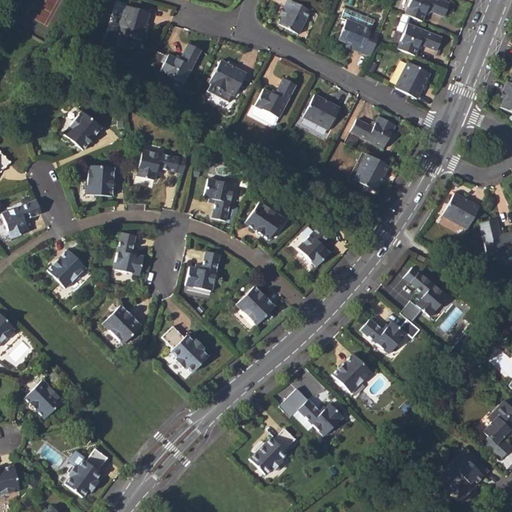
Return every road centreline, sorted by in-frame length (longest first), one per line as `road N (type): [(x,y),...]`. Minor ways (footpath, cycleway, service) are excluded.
road 1 (tertiary): [(314,322),(194,426),(121,511)]
road 2 (residential): [(249,23),(255,35),(448,130)]
road 3 (tertiary): [(436,156),(358,275),(314,322)]
road 4 (residential): [(173,221),(245,255),(314,322)]
road 5 (residential): [(436,156),(485,176),(505,164),(500,133),(455,112)]
road 6 (tertiary): [(500,0),(455,112)]
